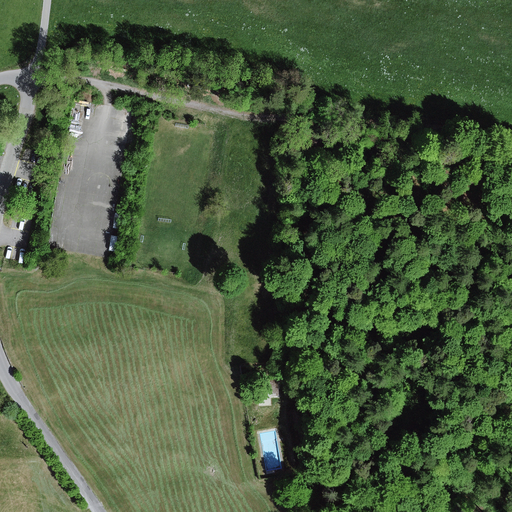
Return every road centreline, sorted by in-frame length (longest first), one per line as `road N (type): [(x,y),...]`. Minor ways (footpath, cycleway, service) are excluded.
road 1 (track): [(26,86),(72,80),(255,119),(293,119),(421,155),(465,190),(511,195)]
road 2 (track): [(324,511),(301,301),(313,129)]
road 3 (residential): [(0,362),(100,511)]
road 4 (residential): [(0,78),(28,90),(0,198)]
